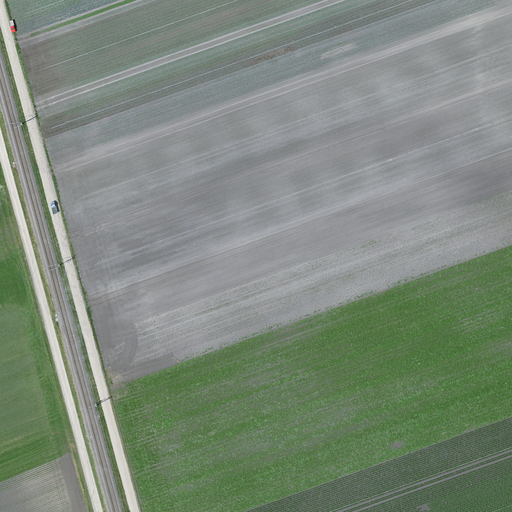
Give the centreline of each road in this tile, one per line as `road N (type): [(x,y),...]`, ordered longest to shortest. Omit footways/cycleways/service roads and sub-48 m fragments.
road 1 (track): [(134,511),(0,5)]
road 2 (track): [(98,511),(0,141)]
